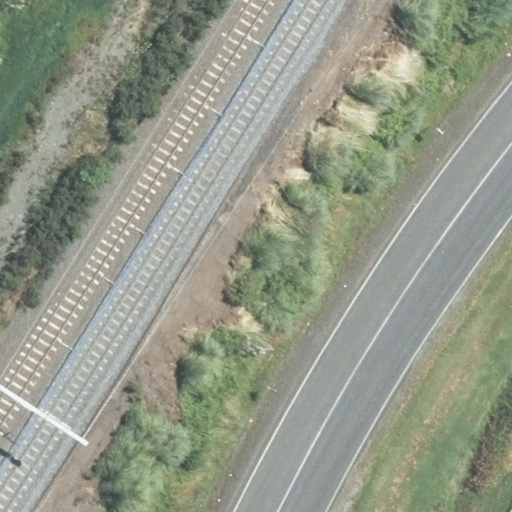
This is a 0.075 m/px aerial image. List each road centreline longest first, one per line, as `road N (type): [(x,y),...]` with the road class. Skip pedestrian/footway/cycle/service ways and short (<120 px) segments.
road 1 (tertiary): [(511,150),(388,323),(281,511)]
road 2 (track): [(107,56),(0,204)]
